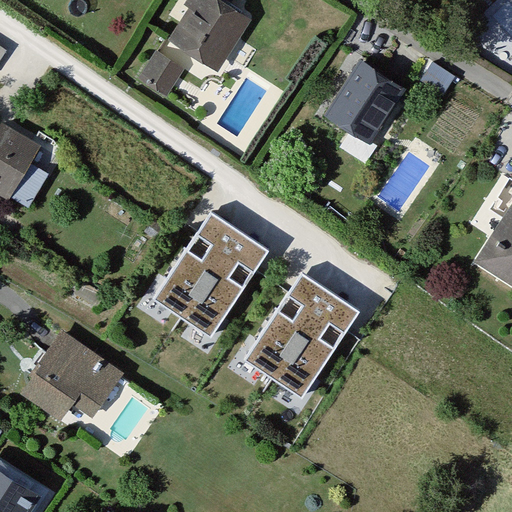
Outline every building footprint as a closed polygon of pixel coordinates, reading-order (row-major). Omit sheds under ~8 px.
[(237,0),(189,0),(166,35),(220,72),(255,21),(233,7),(237,0)] [(156,50),(139,77),(168,96),(185,68),(156,50)] [(401,86),(362,63),(327,120),(367,144),(401,86)] [(41,146),(0,123),(0,194),(28,210),(49,171),(33,162),(41,146)] [(511,195),(472,260),(511,285),(511,195)] [(274,248),(212,206),(151,296),(213,338),(274,248)] [(363,309),(301,267),(241,357),(303,399),(363,309)] [(120,373),(58,330),(16,391),(58,419),(70,401),(91,416),(120,373)] [(0,511),(23,511),(36,492),(0,468),(0,511)]
